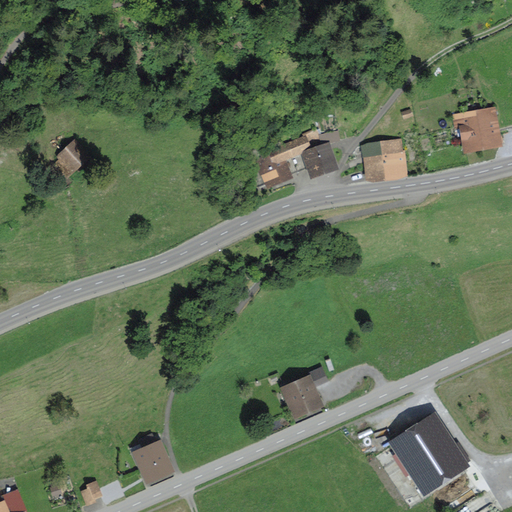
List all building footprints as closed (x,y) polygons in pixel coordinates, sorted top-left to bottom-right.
[(413,116),(411,109),(401,112),(404,119),(413,116)] [(495,133),(491,110),(461,116),(466,138),(463,138),(465,150),(499,143),(497,132),(495,133)] [(303,136),(304,137),(289,143),(281,147),(279,142),(274,145),(274,147),(273,147),(274,149),(263,154),(265,157),(257,160),(267,184),(290,175),(283,160),(309,149),(310,149),(323,144),(317,130),(303,136)] [(86,154),(74,141),(58,155),(60,157),(55,162),(65,173),(86,154)] [(369,153),(370,156),(395,150),(395,148),(402,147),(401,141),(363,146),(364,154),(369,153)] [(405,175),(402,147),(395,148),(395,150),(370,156),(372,178),(405,175)] [(333,167),(326,148),(307,154),(314,173),(333,167)] [(327,380),(322,369),(309,374),(310,378),(286,389),(298,414),(319,404),(311,388),(327,380)] [(470,461),(458,443),(451,448),(432,420),(397,443),(402,451),(394,456),(407,476),(415,471),(427,489),(470,461)] [(149,479),(168,471),(161,454),(142,462),(149,479)] [(90,489),(93,498),(101,495),(96,482),(88,485),(90,489)] [(54,496),(63,493),(60,485),(51,488),(54,496)] [(93,498),(90,489),(82,492),(83,495),(77,498),(81,507),(95,502),(93,498)]
